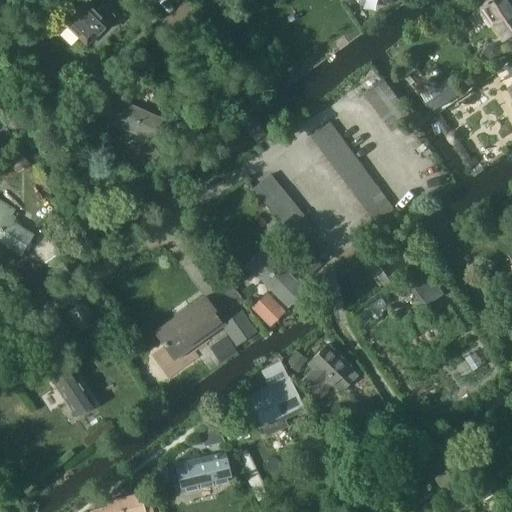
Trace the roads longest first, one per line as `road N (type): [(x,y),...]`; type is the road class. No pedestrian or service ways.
road 1 (residential): [(0,356),(287,146)]
road 2 (residential): [(287,146),(347,101),(415,199)]
